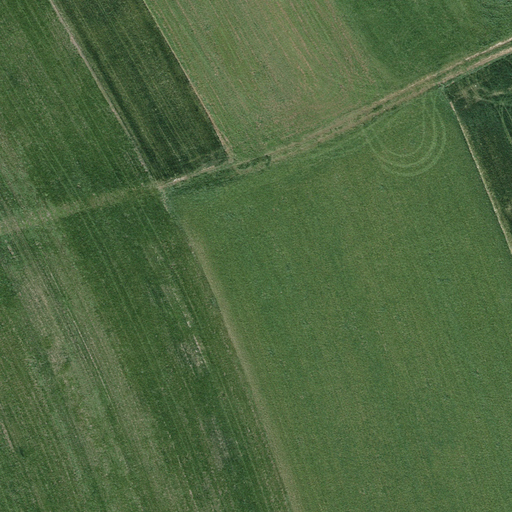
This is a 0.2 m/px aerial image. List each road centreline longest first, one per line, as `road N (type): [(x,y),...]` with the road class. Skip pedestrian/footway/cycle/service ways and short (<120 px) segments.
road 1 (track): [(0,229),(300,145)]
road 2 (track): [(511,40),(300,145)]
